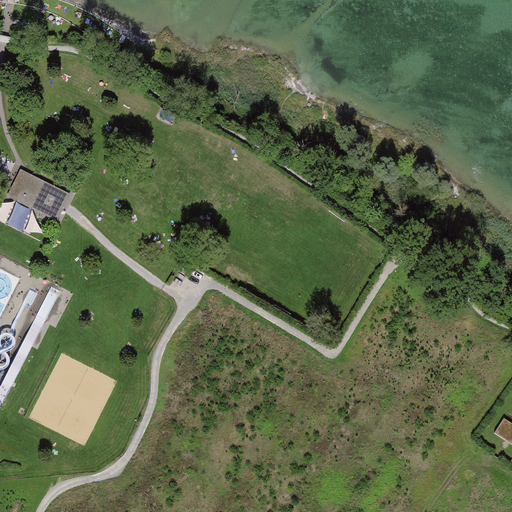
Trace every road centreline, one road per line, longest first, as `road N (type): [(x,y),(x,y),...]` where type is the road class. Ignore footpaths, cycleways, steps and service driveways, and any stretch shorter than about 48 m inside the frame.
road 1 (track): [(41,511),(59,488),(124,461),(148,414),(160,349),(199,284),(213,284)]
road 2 (track): [(71,215),(187,300)]
